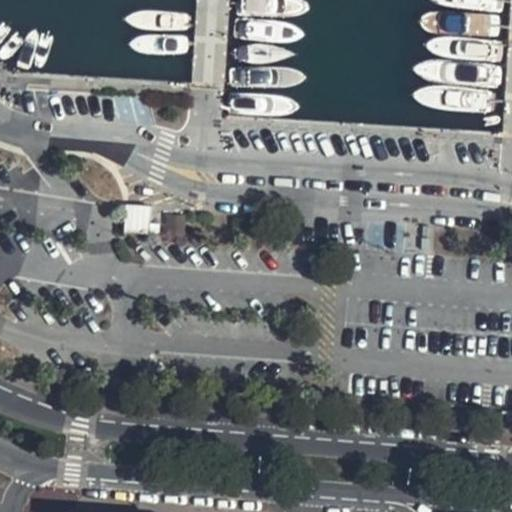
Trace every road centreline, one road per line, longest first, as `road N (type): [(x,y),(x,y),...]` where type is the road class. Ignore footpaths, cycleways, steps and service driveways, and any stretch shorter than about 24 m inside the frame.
road 1 (tertiary): [(511,466),(99,433),(0,396)]
road 2 (tertiary): [(33,468),(460,496)]
